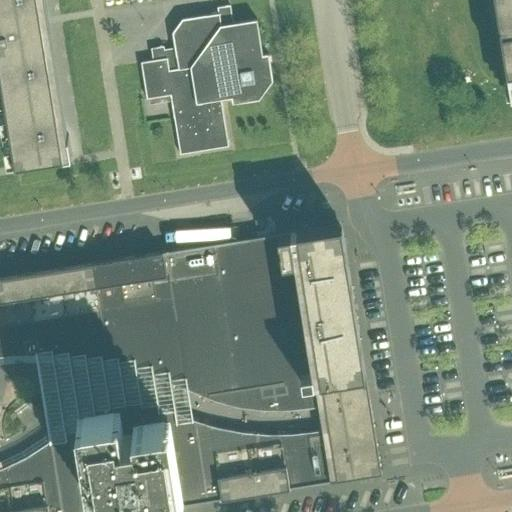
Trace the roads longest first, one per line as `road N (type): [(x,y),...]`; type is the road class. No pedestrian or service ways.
road 1 (tertiary): [(356,169),(0,226)]
road 2 (unclassified): [(462,452),(420,448),(381,226),(363,209),(356,169)]
road 3 (residential): [(329,0),(356,169)]
road 4 (tertiary): [(511,146),(356,169)]
